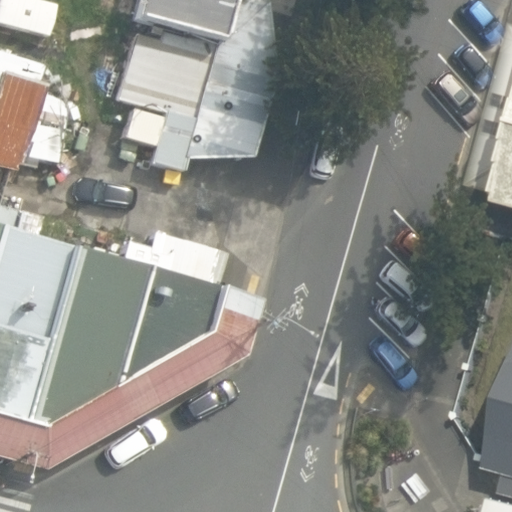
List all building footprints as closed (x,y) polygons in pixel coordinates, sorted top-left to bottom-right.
[(156,133),(144,165),(249,162),(270,79),(260,0),(137,0),(112,101),(123,104),(119,125),(156,133)] [(0,172),(13,177),(16,167),(31,171),(35,159),(49,163),(60,121),(50,119),(54,106),(43,103),(47,88),(37,85),(42,67),(0,55),(0,172)] [(511,82),(481,190),(511,199),(511,82)] [(0,422),(40,434),(206,340),(220,292),(205,288),(121,264),(34,239),(40,220),(0,209),(0,422)] [(121,264),(205,288),(214,252),(154,235),(149,250),(126,243),(121,264)] [(40,434),(0,422),(0,462),(42,475),(244,360),(260,303),(220,292),(206,340),(40,434)] [(511,415),(495,472),(511,477),(511,492),(511,497),(511,415)]
